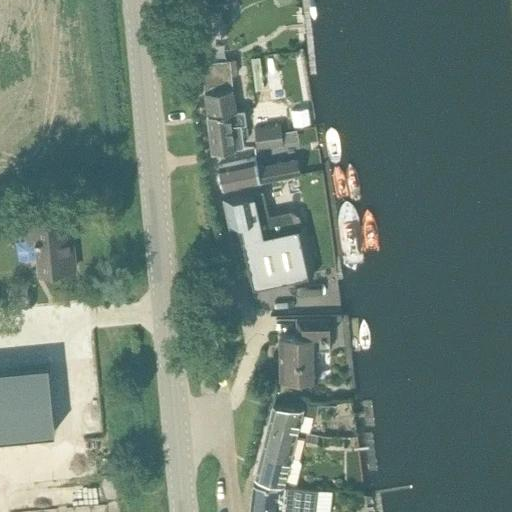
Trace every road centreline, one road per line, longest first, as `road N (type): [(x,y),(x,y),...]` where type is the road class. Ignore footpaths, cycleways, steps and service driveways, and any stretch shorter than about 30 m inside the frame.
road 1 (unclassified): [(175,431),(135,0)]
road 2 (residential): [(175,431),(226,424),(237,511)]
